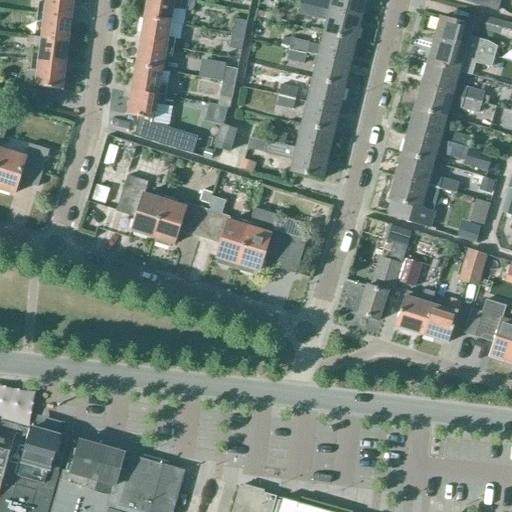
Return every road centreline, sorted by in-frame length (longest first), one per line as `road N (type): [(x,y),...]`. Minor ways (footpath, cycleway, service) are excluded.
road 1 (residential): [(308,338),(350,211),(400,0)]
road 2 (residential): [(295,397),(0,363)]
road 3 (residential): [(308,338),(53,255)]
road 4 (residential): [(53,255),(90,128),(105,0)]
road 5 (residential): [(511,425),(295,397)]
